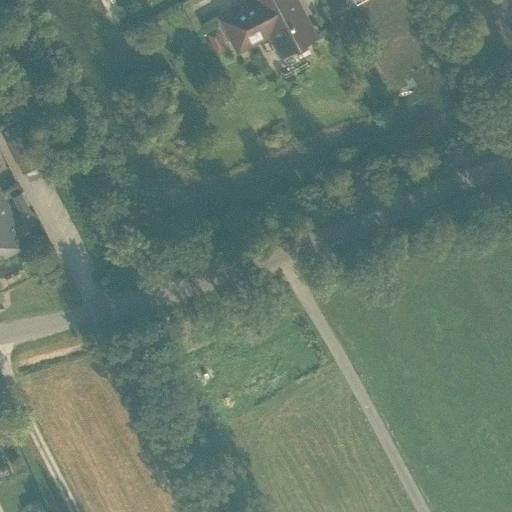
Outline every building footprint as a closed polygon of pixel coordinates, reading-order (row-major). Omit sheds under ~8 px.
[(302,16),(293,0),(253,0),(255,4),(224,20),(239,49),(270,32),(283,55),(314,38),(309,29),(311,27),(304,14),(302,16)] [(224,43),(218,30),(208,35),(217,52),(223,49),(224,43)] [(43,162),(27,130),(7,141),(24,172),(43,162)] [(0,190),(0,258),(28,244),(0,190)] [(31,213),(21,194),(14,198),(25,216),(31,213)]
